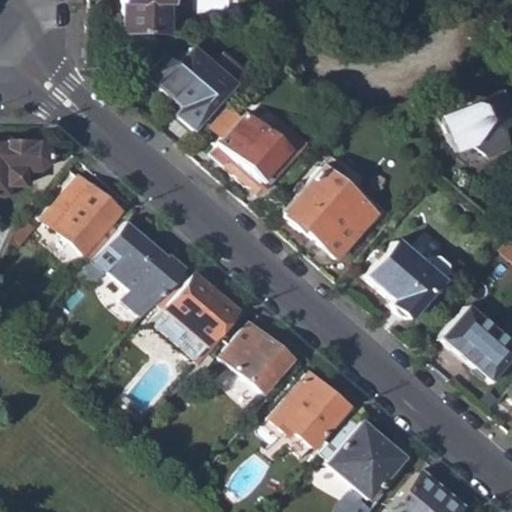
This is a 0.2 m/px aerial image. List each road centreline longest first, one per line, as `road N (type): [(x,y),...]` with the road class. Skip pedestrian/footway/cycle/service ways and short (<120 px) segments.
road 1 (residential): [(0,45),(511,486)]
road 2 (residential): [(276,0),(303,45),(354,73),(380,75),(435,53),(464,0)]
